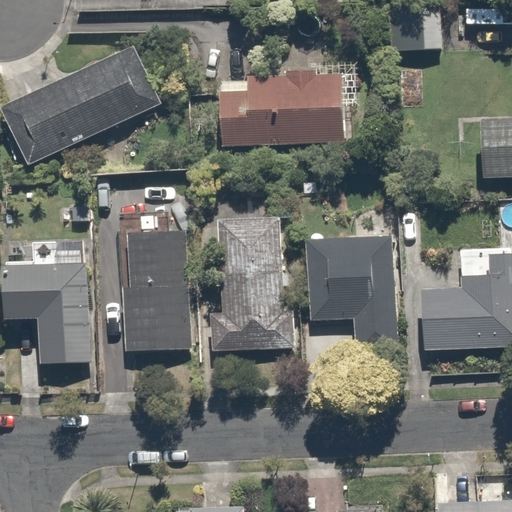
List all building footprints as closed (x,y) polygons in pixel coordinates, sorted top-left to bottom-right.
[(29,163),(161,99),(137,49),(5,113),(29,163)] [(246,85),(218,86),(220,146),(351,141),(348,61),(245,65),(246,85)] [(511,122),(482,122),(482,175),(511,175),(511,122)] [(286,220),(227,224),(229,305),(209,306),(211,348),(290,345),(286,220)] [(193,229),(123,231),(126,347),(196,345),(193,229)] [(399,346),(399,239),(311,239),(311,322),(358,322),(358,347),(399,346)] [(511,252),(459,252),(460,283),(427,284),(429,348),(511,345),(511,252)] [(88,260),(3,262),(7,321),(40,319),(43,365),(94,362),(88,260)] [(511,511),(511,499),(440,505),(440,511),(511,511)]
